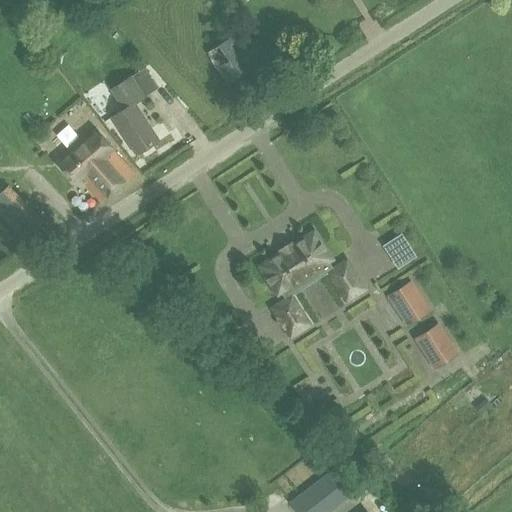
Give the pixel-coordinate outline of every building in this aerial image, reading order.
[(353,24),(366,33),(373,24),(359,15),(353,24)] [(227,83),(251,68),(230,37),(207,52),(227,83)] [(144,67),(131,75),(145,96),(158,88),(144,67)] [(121,81),(110,89),(117,99),(124,109),(112,117),(135,153),(158,138),(135,103),(145,96),(131,75),(121,81)] [(79,177),(100,202),(134,173),(98,131),(59,163),(74,181),(79,177)] [(0,215),(23,240),(44,221),(7,183),(0,190),(0,215)] [(281,252),(263,263),(281,292),(287,288),(322,265),(328,261),(310,233),(292,245),(291,243),(280,250),(281,252)] [(347,259),(333,268),(327,272),(345,301),(365,289),(347,259)] [(430,310),(411,280),(387,295),(406,326),(430,310)] [(291,295),(285,299),(271,307),(290,337),(310,324),(291,295)] [(368,301),(382,326),(392,320),(378,296),(368,301)] [(414,338),(434,369),(458,353),(439,323),(414,338)] [(342,462),(289,503),(296,511),(330,511),(361,488),(342,462)]
